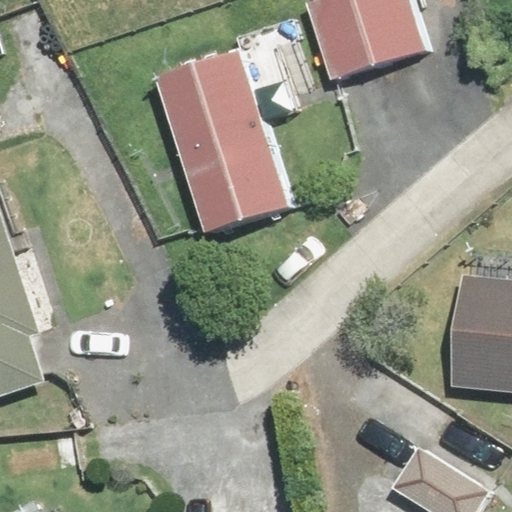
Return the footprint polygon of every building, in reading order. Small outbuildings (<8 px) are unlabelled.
[(417,0),(327,0),(304,7),(330,90),(435,57),(417,0)] [(244,52),(159,78),(208,237),(293,211),(244,52)] [(0,199),(0,407),(65,385),(0,199)] [(511,287),(455,285),(450,402),(511,404),(511,287)] [(419,450),(387,502),(403,511),(481,511),(492,495),(419,450)]
